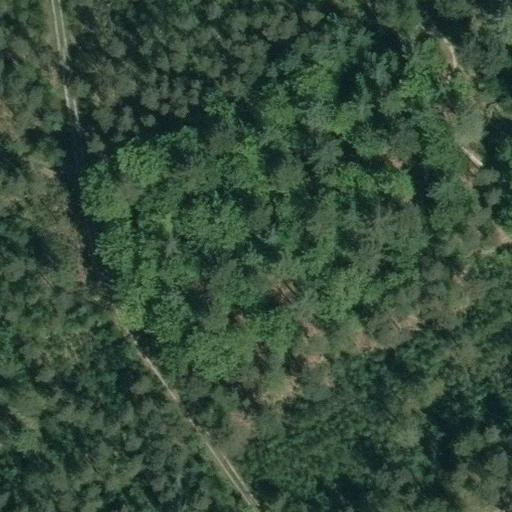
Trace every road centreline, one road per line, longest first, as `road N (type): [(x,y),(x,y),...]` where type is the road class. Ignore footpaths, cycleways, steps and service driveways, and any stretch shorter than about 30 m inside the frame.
road 1 (track): [(254,511),(157,386),(92,256),(58,150),(37,0)]
road 2 (track): [(425,26),(147,137),(58,150)]
